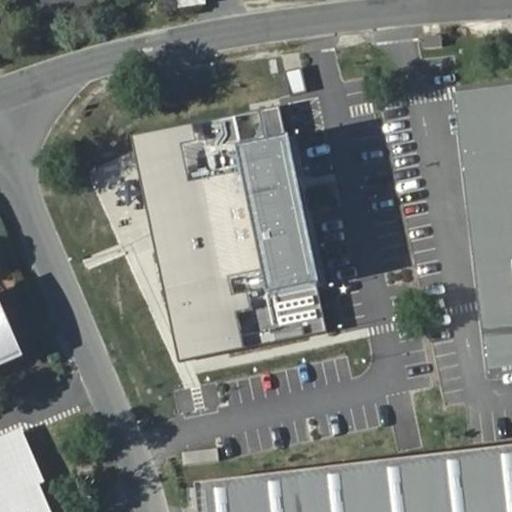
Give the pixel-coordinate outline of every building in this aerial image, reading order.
[(205,0),(175,0),(177,11),(206,6),(205,0)] [(511,91),(458,98),(491,374),(511,371),(511,91)] [(414,115),(383,119),(391,181),(422,177),(414,115)] [(64,205),(88,263),(117,251),(94,193),(64,205)] [(176,289),(188,351),(327,325),(320,287),(283,294),(277,267),(256,271),(251,247),(206,256),(211,282),(176,289)] [(0,318),(0,359),(15,353),(0,318)] [(52,511),(19,435),(0,442),(0,511),(52,511)] [(511,511),(511,443),(195,481),(199,511),(511,511)]
